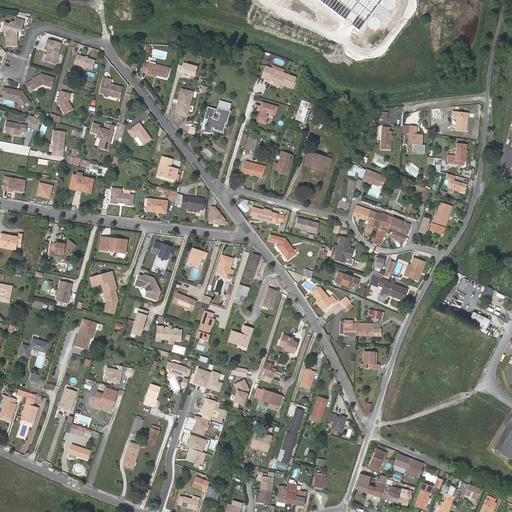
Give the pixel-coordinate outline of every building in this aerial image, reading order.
[(320,0),(358,29),(380,0),(320,0)] [(10,24),(5,23),(3,30),(9,32),(10,33),(7,33),(7,45),(17,45),(17,33),(15,33),(15,32),(16,29),(21,31),(23,24),(14,22),(11,21),(10,24)] [(62,43),(48,39),(47,44),(49,44),(48,49),(50,50),(47,60),(56,63),(62,43)] [(85,57),(83,57),(75,54),(72,63),(90,69),(93,60),(85,57)] [(146,73),(157,76),(167,78),(170,68),(149,63),(149,64),(145,62),(143,70),(147,71),(146,73)] [(198,67),(184,63),(181,72),(195,77),(198,67)] [(296,78),(266,66),(262,76),(274,82),(281,84),(292,89),(296,78)] [(54,78),(41,74),(32,79),(33,80),(29,82),(33,89),(42,84),(51,87),(54,78)] [(109,79),(102,77),(98,92),(103,94),(104,96),(106,97),(108,95),(117,97),(120,87),(108,84),(109,79)] [(4,88),(3,94),(10,96),(12,100),(16,100),(20,106),(28,101),(22,91),(4,88)] [(187,117),(193,93),(181,90),(175,113),(180,114),(180,115),(187,117)] [(58,100),(57,103),(64,113),(71,108),(67,100),(69,93),(60,91),(58,98),(59,98),(59,99),(58,100)] [(307,110),(309,103),(302,100),(295,120),(304,122),(308,110),(307,110)] [(219,101),(218,107),(229,111),(231,104),(219,101)] [(276,115),(279,106),(263,101),(261,110),(262,110),(261,112),(260,112),(257,121),(266,123),(268,115),(267,114),(268,112),(276,115)] [(231,111),(218,107),(216,113),(219,114),(218,120),(213,118),(215,109),(208,107),(204,119),(207,120),(204,130),(211,132),(212,128),(214,128),(214,129),(223,131),(224,127),(226,128),(231,111)] [(456,116),(454,130),(465,132),(467,113),(452,111),(451,116),(456,116)] [(4,131),(12,133),(15,133),(20,134),(21,131),(26,132),(27,125),(6,121),(4,131)] [(106,151),(112,132),(111,132),(113,126),(105,123),(103,129),(99,128),(100,125),(93,123),(90,132),(96,134),(95,137),(100,139),(97,147),(106,151)] [(151,141),(139,125),(128,133),(134,140),(137,138),(143,147),(151,141)] [(390,139),(390,135),(390,132),(389,132),(389,126),(381,126),(380,149),(390,149),(390,139)] [(55,138),(54,140),(53,156),(63,156),(65,131),(53,130),(53,138),(55,138)] [(409,134),(408,144),(413,144),(421,145),(422,135),(417,134),(409,134)] [(251,138),(249,137),(245,147),(254,150),(257,141),(251,139),(251,138)] [(164,148),(171,143),(168,138),(160,143),(164,148)] [(454,161),(461,162),(465,162),(467,144),(456,143),(455,155),(451,155),(450,164),(454,165),(454,161)] [(424,154),(425,145),(421,145),(413,144),(412,151),(418,152),(418,153),(424,154)] [(73,164),(77,150),(71,149),(70,156),(66,155),(66,163),(73,164)] [(77,150),(73,164),(78,166),(82,150),(77,149),(77,150)] [(313,164),(312,167),(327,172),(331,159),(309,152),(306,161),(313,164)] [(291,156),(282,153),(280,157),(281,157),(279,164),(277,171),(285,174),(290,160),(289,159),(291,156)] [(161,157),(157,173),(167,176),(167,177),(175,179),(177,174),(178,169),(170,167),(172,160),(161,157)] [(447,173),(447,167),(441,166),(441,159),(435,158),(436,172),(447,173)] [(247,171),(263,175),(265,166),(245,161),(242,173),(246,174),(247,171)] [(360,168),(360,167),(347,164),(346,170),(349,171),(354,172),(359,173),(360,168)] [(381,175),(366,169),(365,170),(362,177),(362,179),(378,186),(381,175)] [(94,179),(73,175),(70,189),(91,193),(94,179)] [(8,189),(13,190),(23,191),(25,181),(10,178),(9,183),(5,182),(4,190),(8,191),(8,189)] [(453,187),(452,189),(459,191),(461,183),(451,180),(449,185),(453,187)] [(423,193),(424,188),(415,184),(413,189),(423,193)] [(118,202),(125,203),(125,205),(133,205),(134,194),(121,192),(122,188),(112,187),(111,202),(118,203),(118,202)] [(429,190),(424,188),(421,200),(426,201),(429,190)] [(177,197),(178,193),(171,191),(169,198),(176,200),(177,197)] [(176,200),(175,205),(182,206),(183,198),(177,197),(176,200)] [(183,198),(182,206),(182,207),(188,208),(199,209),(203,210),(204,199),(183,197),(183,198)] [(150,209),(151,199),(150,198),(146,198),(145,206),(148,207),(148,210),(158,211),(159,210),(150,209)] [(159,210),(158,211),(167,212),(169,201),(151,199),(150,209),(159,210)] [(449,212),(451,205),(442,202),(438,211),(437,211),(430,229),(442,233),(445,227),(443,226),(445,219),(448,212),(449,212)] [(367,220),(371,210),(357,205),(353,215),(367,220)] [(225,220),(221,215),(219,215),(220,213),(215,207),(211,207),(210,220),(214,220),(214,223),(224,224),(225,222),(225,220)] [(271,212),(271,211),(264,209),(264,210),(256,208),(253,217),(262,220),(263,218),(269,219),(268,221),(277,224),(278,220),(280,214),(271,212)] [(373,222),(376,212),(371,210),(367,220),(368,221),(373,222)] [(373,226),(378,228),(380,224),(379,224),(383,214),(376,212),(373,222),(374,223),(373,226)] [(379,224),(380,224),(384,226),(388,215),(384,213),(383,214),(379,224)] [(384,226),(387,227),(388,228),(392,217),(388,215),(384,226)] [(401,224),(409,227),(410,224),(392,217),(388,228),(398,232),(398,231),(401,224)] [(429,219),(424,217),(419,231),(425,233),(429,219)] [(319,223),(298,218),(296,226),(309,230),(308,231),(317,233),(319,223)] [(371,233),(373,226),(374,223),(373,222),(368,221),(365,231),(371,233)] [(378,228),(373,241),(380,244),(387,227),(384,226),(380,224),(378,228)] [(398,231),(407,234),(410,227),(409,227),(401,224),(398,231)] [(404,242),(406,236),(393,232),(391,237),(395,238),(395,239),(398,240),(404,242)] [(19,241),(23,242),(24,235),(21,234),(20,237),(3,234),(0,247),(17,250),(18,244),(19,241)] [(296,253),(284,238),(270,234),(268,240),(277,243),(278,244),(276,245),(288,260),(296,253)] [(347,238),(341,236),(338,244),(336,252),(335,254),(346,257),(348,248),(347,247),(344,247),(347,238)] [(120,241),(120,240),(102,237),(100,250),(103,250),(105,239),(120,241)] [(127,241),(120,240),(120,241),(105,239),(103,250),(125,254),(127,241)] [(56,252),(70,254),(77,246),(70,240),(67,244),(58,243),(56,252)] [(171,258),(175,248),(156,241),(152,252),(171,258)] [(189,258),(187,257),(186,263),(198,267),(201,258),(204,259),(206,252),(191,247),(188,255),(190,256),(189,258)] [(319,251),(317,258),(324,261),(326,253),(319,251)] [(260,256),(252,253),(245,275),(253,278),(260,256)] [(335,254),(334,260),(344,263),(346,257),(335,254)] [(227,268),(230,259),(221,256),(219,264),(220,264),(218,272),(225,275),(227,268)] [(422,269),(424,262),(413,258),(411,265),(422,269)] [(232,259),(230,259),(227,268),(225,275),(227,275),(227,277),(227,278),(227,279),(228,279),(229,279),(230,278),(231,278),(233,270),(229,269),(232,259)] [(390,260),(385,272),(388,274),(389,271),(391,271),(395,262),(390,260)] [(216,274),(224,276),(225,275),(218,272),(220,264),(219,264),(216,272),(216,274)] [(417,280),(422,269),(411,265),(408,272),(410,273),(409,277),(417,280)] [(303,275),(311,278),(313,272),(305,269),(303,275)] [(383,275),(373,270),(372,275),(378,277),(381,279),(383,275)] [(112,271),(91,277),(93,287),(103,284),(105,293),(107,292),(109,302),(108,302),(106,310),(115,313),(118,303),(117,300),(119,299),(116,289),(117,289),(112,271)] [(355,278),(338,272),(335,282),(351,288),(352,285),(355,278)] [(138,274),(135,284),(141,286),(142,285),(145,286),(147,292),(146,297),(156,300),(158,299),(160,291),(158,287),(157,287),(154,282),(155,281),(154,278),(143,274),(143,276),(138,274)] [(407,289),(381,279),(379,285),(383,287),(381,291),(387,294),(403,300),(407,289)] [(73,284),(62,282),(60,291),(59,295),(58,299),(59,301),(61,301),(69,303),(73,284)] [(0,300),(10,303),(13,286),(0,283),(0,300)] [(226,309),(234,287),(229,285),(226,293),(228,293),(224,307),(215,304),(214,306),(226,309)] [(247,296),(249,288),(240,285),(237,292),(247,296)] [(488,301),(493,290),(486,286),(481,298),(488,301)] [(319,302),(325,309),(333,302),(335,303),(338,300),(333,295),(330,298),(320,287),(319,288),(314,292),(313,293),(320,301),(319,302)] [(278,291),(269,288),(263,305),(272,309),(278,291)] [(387,294),(381,291),(378,298),(384,301),(387,294)] [(192,310),(196,301),(176,293),(172,302),(192,310)] [(203,294),(201,302),(207,303),(208,301),(209,296),(203,294)] [(344,307),(349,302),(350,302),(345,296),(338,301),(344,307)] [(344,307),(344,308),(347,311),(352,305),(349,302),(344,307)] [(140,335),(148,311),(139,308),(131,332),(140,335)] [(199,332),(205,334),(212,313),(205,311),(199,332)] [(383,313),(377,311),(374,321),(381,323),(383,313)] [(490,320),(473,312),(469,321),(486,329),(490,320)] [(212,313),(205,334),(207,334),(209,326),(212,327),(214,319),(211,318),(213,314),(212,313)] [(85,349),(88,338),(91,339),(94,329),(90,328),(92,323),(81,319),(79,327),(81,328),(79,334),(77,334),(73,346),(85,349)] [(356,335),(357,323),(353,323),(353,320),(345,320),(345,322),(340,322),(340,333),(345,334),(345,335),(349,335),(356,335)] [(374,324),(357,323),(356,335),(381,336),(381,329),(373,328),(374,324)] [(157,325),(156,340),(160,341),(161,339),(180,340),(181,330),(178,330),(177,328),(175,328),(174,329),(162,328),(163,326),(157,325)] [(232,331),(228,341),(247,347),(253,329),(244,326),(241,334),(232,331)] [(293,338),(283,335),(280,346),(286,348),(285,350),(294,353),(297,342),(292,340),(293,338)] [(28,358),(31,350),(33,349),(46,353),(49,344),(33,339),(31,346),(29,347),(23,345),(20,356),(28,358)] [(374,357),(376,357),(377,352),(363,352),(363,364),(360,364),(360,367),(366,368),(366,364),(370,364),(370,368),(379,368),(380,364),(376,364),(374,364),(374,357)] [(178,376),(181,367),(173,364),(169,373),(175,375),(178,376)] [(225,375),(198,366),(192,383),(220,392),(225,375)] [(187,369),(181,367),(178,376),(184,378),(187,369)] [(123,371),(107,368),(105,374),(110,375),(109,381),(120,384),(123,371)] [(274,372),(263,368),(261,375),(263,376),(272,379),(273,375),(274,372)] [(306,387),(312,371),(305,369),(300,385),(306,387)] [(315,372),(312,371),(306,387),(310,389),(315,372)] [(38,383),(40,376),(33,374),(31,381),(38,383)] [(245,397),(248,387),(244,380),(235,384),(237,390),(233,402),(243,405),(246,397),(245,397)] [(154,406),(156,401),(156,400),(159,393),(161,387),(151,384),(149,390),(144,404),(153,408),(154,406)] [(262,400),(266,391),(257,388),(254,397),(262,400)] [(76,393),(66,390),(59,410),(70,413),(76,393)] [(106,407),(111,409),(116,394),(105,390),(103,396),(100,395),(99,399),(95,398),(92,406),(105,410),(106,407)] [(266,391),(262,400),(280,406),(283,396),(266,391)] [(36,396),(30,394),(25,392),(23,398),(28,399),(34,401),(36,396)] [(189,407),(196,409),(200,397),(193,395),(189,407)] [(1,417),(11,420),(16,405),(14,404),(16,400),(5,397),(4,401),(6,402),(1,417)] [(311,420),(320,423),(327,400),(318,397),(311,420)] [(34,401),(28,399),(22,418),(34,422),(38,409),(32,407),(34,401)] [(369,411),(371,404),(364,402),(362,409),(369,411)] [(285,450),(299,409),(296,408),(288,433),(287,432),(281,449),(285,450)] [(286,463),(295,435),(293,434),(295,428),(297,429),(303,410),(299,409),(285,450),(286,450),(282,462),(286,463)] [(342,432),(347,417),(342,415),(341,417),(339,416),(336,415),(336,414),(331,412),(329,420),(334,421),(331,428),(342,432)] [(213,421),(195,416),(195,419),(196,419),(192,431),(203,435),(204,431),(211,427),(213,421)] [(135,418),(132,428),(138,431),(139,427),(142,420),(135,418)] [(69,434),(72,426),(71,425),(66,424),(63,432),(69,434)] [(80,428),(72,426),(69,434),(84,439),(86,431),(80,428)] [(160,430),(153,428),(151,427),(147,440),(155,443),(160,430)] [(272,436),(254,430),(249,446),(267,451),(272,436)] [(511,430),(499,453),(511,460),(511,430)] [(207,440),(191,435),(187,447),(191,448),(186,460),(203,465),(207,453),(203,452),(207,440)] [(140,445),(130,442),(123,465),(133,468),(140,445)] [(90,451),(71,445),(68,454),(87,460),(90,451)] [(378,448),(376,451),(372,461),(375,463),(374,466),(378,468),(383,457),(385,458),(387,452),(381,449),(378,448)] [(406,470),(411,458),(398,453),(393,465),(395,465),(406,469),(406,470)] [(418,477),(424,463),(411,458),(406,470),(405,472),(418,477)] [(355,489),(366,492),(368,485),(375,487),(377,481),(378,479),(360,473),(355,489)] [(325,477),(316,475),(315,475),(315,477),(316,478),(314,486),(323,488),(325,477)] [(269,477),(263,476),(260,496),(259,502),(270,504),(274,477),(269,477)] [(380,476),(378,482),(386,484),(387,479),(388,478),(380,476)] [(440,489),(443,480),(439,479),(438,478),(435,486),(440,489)] [(366,492),(381,497),(386,484),(378,482),(377,481),(375,487),(368,485),(366,492)] [(296,490),(297,489),(297,485),(288,483),(288,487),(285,503),(294,504),(296,490)] [(381,497),(388,500),(393,486),(386,484),(381,497)] [(423,511),(428,499),(431,492),(433,488),(423,484),(420,490),(422,491),(415,507),(423,511)] [(475,502),(480,489),(470,484),(465,497),(464,498),(475,502)] [(210,498),(214,487),(209,485),(205,497),(210,498)] [(450,485),(447,493),(454,496),(456,497),(459,490),(455,489),(456,487),(450,485)] [(288,487),(279,486),(278,493),(277,501),(285,503),(288,487)] [(406,490),(393,486),(388,500),(404,505),(406,500),(403,499),(405,495),(406,490)] [(217,500),(220,489),(214,487),(210,498),(217,500)] [(296,490),(294,504),(304,506),(306,492),(296,490)] [(200,497),(185,493),(184,496),(183,500),(182,505),(182,506),(196,510),(200,497)] [(438,511),(448,511),(454,496),(447,493),(444,502),(442,501),(438,511)] [(493,506),(495,502),(487,498),(485,503),(493,506)] [(232,505),(228,504),(225,511),(239,511),(241,508),(234,506),(236,502),(233,501),(232,505)] [(490,511),(491,511),(493,506),(485,503),(484,503),(480,511),(490,511)]
